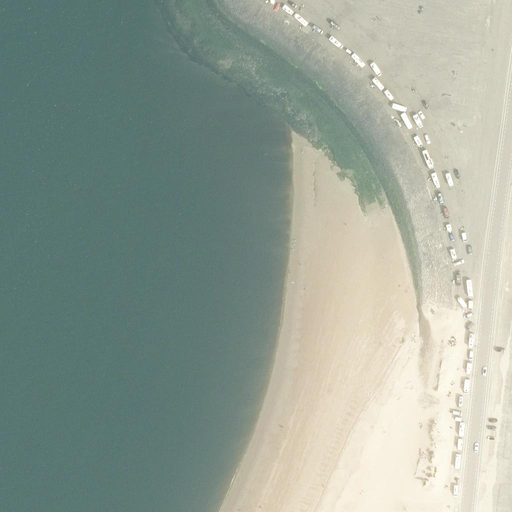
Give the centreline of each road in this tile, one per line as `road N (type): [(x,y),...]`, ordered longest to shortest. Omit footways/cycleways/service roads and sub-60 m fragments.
road 1 (unclassified): [(466,511),(511,122)]
road 2 (unknown): [(294,0),(383,73),(420,127),(463,230)]
road 3 (unknown): [(463,230),(434,511)]
